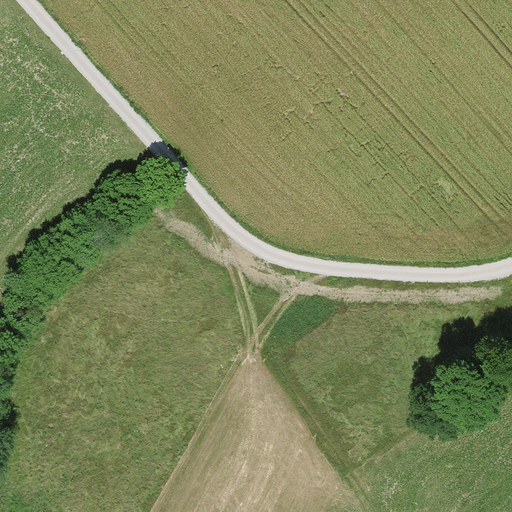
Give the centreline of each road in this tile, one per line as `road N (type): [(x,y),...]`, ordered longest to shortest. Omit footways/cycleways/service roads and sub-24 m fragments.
road 1 (track): [(511,259),(428,276),(340,271),(251,247),(28,0)]
road 2 (track): [(368,511),(262,339),(308,265)]
